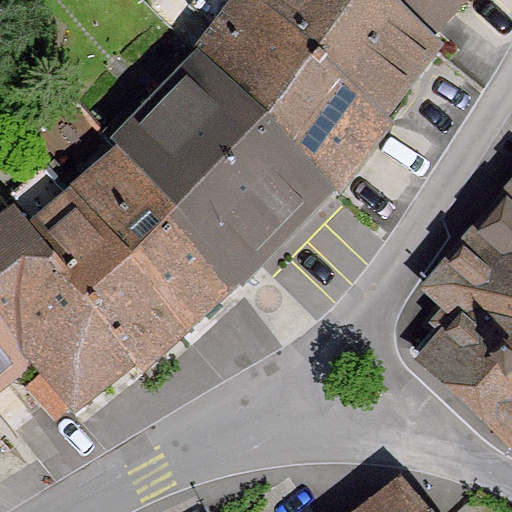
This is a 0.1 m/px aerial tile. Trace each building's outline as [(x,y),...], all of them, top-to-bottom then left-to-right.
[(195,0),(189,8),(218,31),(241,0),(195,0)] [(434,53),(375,0),(247,0),(251,4),(380,124),(434,53)] [(375,0),(434,53),(437,49),(425,39),(462,0),(375,0)] [(251,4),(208,62),(331,189),(380,124),(251,4)] [(117,155),(125,164),(232,289),(238,284),(326,194),(331,189),(208,62),(204,66),(188,48),(102,135),(119,154),(117,155)] [(77,205),(57,180),(55,181),(182,334),(232,289),(125,164),(77,205)] [(0,325),(30,363),(44,379),(30,391),(54,419),(68,406),(76,416),(86,409),(84,405),(101,391),(103,394),(110,387),(109,386),(128,371),(136,380),(145,373),(143,369),(182,334),(55,181),(57,180),(47,168),(43,173),(4,204),(0,199),(0,325)] [(511,198),(431,294),(451,311),(415,351),(428,362),(425,366),(511,447),(511,198)] [(0,387),(30,363),(0,325),(0,387)] [(419,511),(408,496),(386,511),(419,511)]
